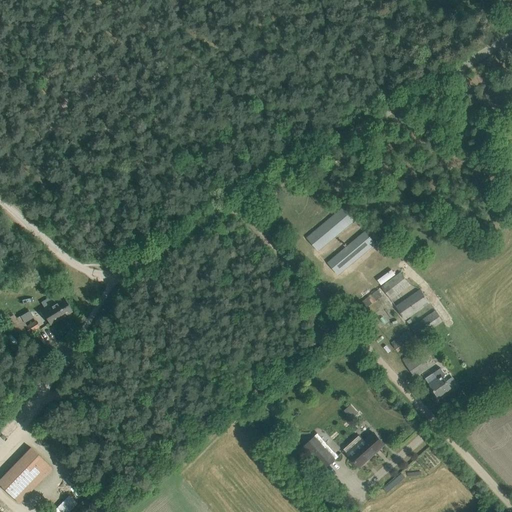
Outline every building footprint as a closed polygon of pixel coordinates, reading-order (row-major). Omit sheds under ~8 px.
[(307,237),(318,250),(354,220),(343,207),(307,237)] [(328,262),(338,274),(375,243),(365,231),(328,262)] [(382,287),(392,299),(410,285),(401,272),(382,287)] [(362,302),(371,314),(387,302),(377,290),(362,302)] [(397,307),(405,319),(430,302),(422,290),(397,307)] [(63,298),(42,311),(51,326),(72,313),(63,298)] [(412,328),(419,338),(443,321),(436,311),(412,328)] [(9,317),(22,338),(39,326),(35,320),(26,325),(26,324),(30,321),(27,317),(23,319),(20,315),(16,318),(14,314),(9,317)] [(392,343),(398,351),(414,341),(408,332),(392,343)] [(402,359),(414,376),(428,366),(416,350),(402,359)] [(430,385),(438,396),(451,387),(443,376),(446,374),(441,367),(434,373),(438,379),(430,385)] [(359,413),(351,404),(344,410),(352,419),(359,413)] [(345,450),(360,466),(384,444),(374,432),(364,441),(360,436),(345,450)] [(336,459),(315,435),(304,445),(325,469),(336,459)] [(0,478),(0,484),(11,495),(45,461),(31,447),(0,478)]
